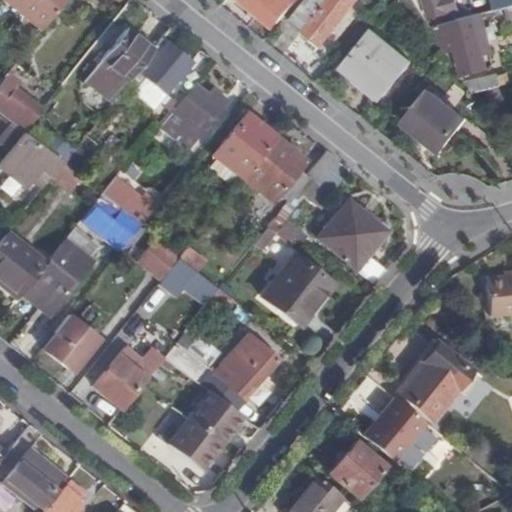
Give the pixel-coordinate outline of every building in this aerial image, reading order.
[(16,0),(46,23),(64,0),(16,0)] [(241,0),(241,1),(275,28),(297,0),(241,0)] [(322,44),(355,0),(305,0),(290,20),(322,44)] [(423,0),(428,17),(456,10),(453,0),(423,0)] [(511,0),(495,0),(498,11),(511,7),(511,0)] [(426,21),(430,27),(460,20),(473,17),(471,10),(426,21)] [(484,28),(480,15),(473,17),(460,20),(463,30),(475,28),(476,31),(484,28)] [(430,27),(444,51),(445,52),(457,49),(464,73),(486,69),(482,55),(476,31),(475,28),(463,30),(460,20),(430,27)] [(476,31),(482,55),(490,53),(484,28),(476,31)] [(83,79),(111,102),(152,50),(125,29),(83,79)] [(382,97),(409,62),(373,32),(344,67),(382,97)] [(164,93),(188,63),(163,44),(145,66),(155,74),(150,81),(164,93)] [(14,63),(0,80),(0,114),(11,123),(23,132),(40,111),(11,89),(25,71),(14,63)] [(184,146),(222,99),(211,90),(206,95),(195,86),(174,112),(182,119),(171,135),(184,146)] [(441,150),(466,119),(429,91),(405,124),(441,150)] [(213,156),(241,178),(273,138),(245,116),(213,156)] [(11,123),(0,136),(0,144),(8,150),(23,132),(11,123)] [(61,164),(23,132),(8,150),(0,160),(0,168),(25,188),(31,180),(41,188),(50,178),(61,164)] [(273,138),(241,178),(258,192),(264,185),(275,194),(286,202),(306,178),(303,176),(295,170),(301,160),(273,138)] [(306,178),(308,180),(317,187),(337,161),(326,152),(306,178)] [(50,178),(69,194),(80,179),(61,164),(50,178)] [(306,178),(286,202),(289,204),(308,180),(306,178)] [(113,179),(100,195),(121,210),(140,226),(152,211),(113,179)] [(264,185),(258,192),(270,201),(275,194),(264,185)] [(92,206),(97,210),(112,221),(121,210),(100,195),(92,206)] [(319,239),(352,266),(364,252),(382,230),(348,204),(319,239)] [(140,226),(121,210),(112,221),(97,210),(86,224),(121,250),(140,226)] [(284,235),(288,230),(273,218),(269,224),(280,232),(284,235)] [(269,224),(255,241),(265,250),(280,232),(269,224)] [(48,261),(9,229),(5,234),(45,266),(48,261)] [(0,281),(19,297),(23,293),(45,266),(5,234),(0,240),(0,281)] [(156,238),(135,263),(159,282),(177,259),(179,257),(156,238)] [(89,264),(63,242),(48,261),(45,266),(23,293),(49,315),(89,264)] [(352,266),(374,284),(386,269),(364,252),(352,266)] [(298,325),(329,284),(292,256),(261,297),(298,325)] [(216,290),(177,259),(159,282),(158,283),(170,293),(179,282),(206,302),(216,290)] [(226,277),(217,287),(234,301),(242,290),(226,277)] [(0,288),(16,301),(19,297),(0,281),(0,288)] [(126,345),(170,296),(159,286),(115,335),(126,345)] [(0,321),(16,301),(0,288),(0,321)] [(511,320),(511,289),(488,293),(492,323),(511,320)] [(95,339),(67,317),(56,330),(58,332),(44,350),(70,371),(95,339)] [(212,373),(174,342),(163,357),(191,378),(208,392),(234,412),(276,360),(244,335),(212,373)] [(431,419),(469,370),(434,342),(396,392),(431,419)] [(92,387),(120,409),(141,382),(145,379),(134,369),(142,359),(124,346),(92,387)] [(191,378),(163,357),(156,365),(186,386),(191,378)] [(221,443),(241,417),(234,412),(208,392),(188,418),(188,419),(221,443)] [(410,451),(436,470),(455,444),(393,398),(364,437),(400,464),(410,451)] [(159,436),(168,444),(188,419),(179,412),(159,436)] [(200,469),(221,443),(188,419),(168,444),(200,469)] [(42,509),(65,480),(29,449),(41,435),(29,425),(4,457),(2,459),(12,468),(1,483),(17,496),(20,492),(42,509)] [(356,496),(382,465),(353,440),(326,473),(356,496)] [(331,511),(343,497),(314,473),(282,511),(331,511)] [(80,492),(65,480),(42,509),(39,511),(71,511),(76,506),(72,503),(80,492)] [(0,505),(5,509),(13,496),(0,487),(0,505)]
